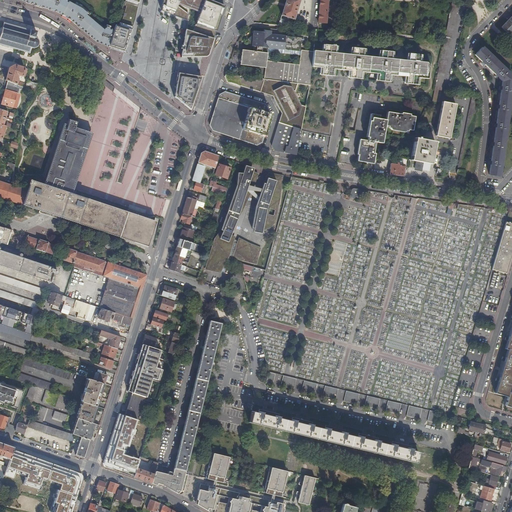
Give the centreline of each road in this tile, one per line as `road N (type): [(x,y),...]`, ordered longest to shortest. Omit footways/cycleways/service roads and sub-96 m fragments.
road 1 (tertiary): [(91,468),(196,138)]
road 2 (tertiary): [(196,138),(259,162),(511,205)]
road 3 (tertiary): [(511,197),(262,155)]
road 4 (residential): [(511,280),(476,404),(511,422)]
